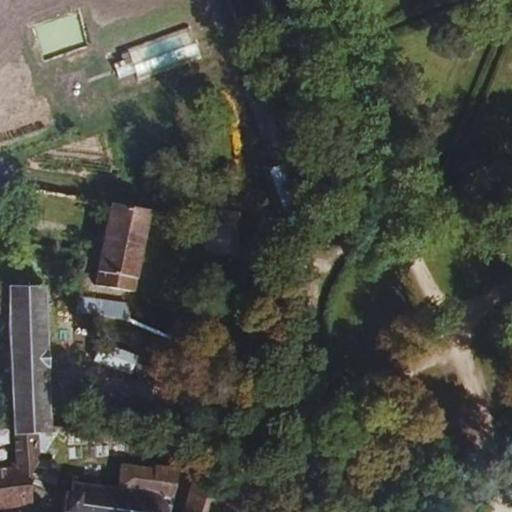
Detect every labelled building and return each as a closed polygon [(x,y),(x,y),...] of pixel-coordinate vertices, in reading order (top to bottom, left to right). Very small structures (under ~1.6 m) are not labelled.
[(280,156),(236,39),(219,45),(266,161),(280,156)] [(280,156),(266,161),(268,168),(260,172),(283,226),(303,218),(280,156)] [(165,207),(118,199),(101,282),(147,289),(165,207)] [(246,220),(250,221),(254,207),(248,206),(236,206),(228,205),(225,217),(246,220)] [(22,476),(44,423),(57,278),(12,279),(9,326),(9,436),(5,473),(0,473),(0,509),(24,507),(22,476)] [(81,305),(100,312),(101,297),(83,293),(81,305)] [(147,309),(101,297),(100,312),(146,330),(147,309)] [(104,484),(53,487),(54,498),(49,498),(49,511),(167,511),(163,453),(141,453),(142,458),(102,461),(104,484)] [(206,511),(205,461),(186,461),(188,511),(206,511)]
